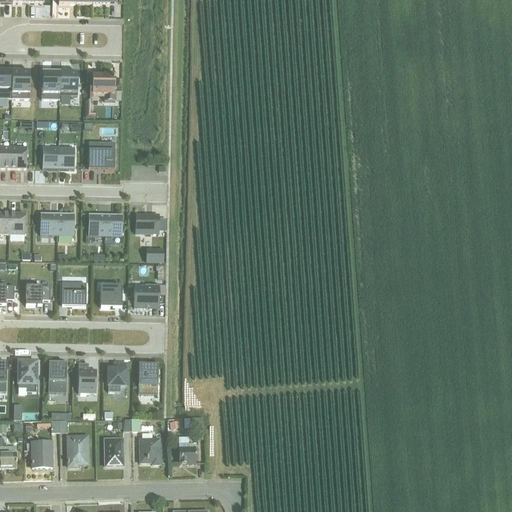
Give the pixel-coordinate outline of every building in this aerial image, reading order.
[(0,72),(0,99),(9,100),(11,100),(12,73),(9,73),(0,72)] [(12,73),(11,100),(29,101),(30,73),(12,73)] [(60,97),(60,74),(48,74),(43,74),(42,101),(59,102),(60,99),(60,97)] [(60,74),(60,97),(77,98),(78,74),(60,74)] [(104,77),(104,75),(90,75),(89,101),(97,101),(97,98),(98,98),(98,77),(104,77)] [(98,77),(98,98),(104,98),(103,103),(115,103),(116,93),(114,93),(114,75),(104,75),(104,77),(98,77)] [(85,102),(85,120),(95,120),(95,112),(93,112),(93,102),(85,102)] [(28,131),(27,122),(16,122),(16,131),(28,131)] [(72,126),(71,133),(81,133),(81,126),(81,125),(72,126)] [(89,144),(88,170),(88,172),(104,172),(114,172),(114,145),(89,144)] [(0,148),(0,170),(10,171),(11,149),(0,148)] [(11,149),(10,171),(26,171),(27,149),(11,149)] [(58,171),(58,150),(42,149),(42,171),(58,171)] [(58,150),(58,171),(74,172),(74,150),(58,150)] [(0,214),(0,235),(9,236),(9,214),(0,214)] [(9,214),(9,236),(10,236),(24,237),(25,215),(9,214)] [(57,237),(57,215),(42,215),(42,222),(40,222),(40,237),(57,237)] [(57,215),(57,237),(74,237),(74,222),(72,222),(72,216),(57,215)] [(105,238),(105,216),(91,216),(90,222),(88,222),(88,238),(105,238)] [(105,216),(105,238),(122,238),(122,223),(120,223),(120,217),(105,216)] [(159,233),(159,220),(159,217),(135,217),(135,235),(159,236),(159,233)] [(146,251),(146,264),(164,264),(164,252),(160,252),(160,251),(146,251)] [(156,267),(156,272),(158,274),(158,282),(165,282),(166,266),(163,266),(163,268),(156,267)] [(62,303),(62,309),(68,309),(86,309),(86,286),(62,285),(62,303)] [(134,288),(134,310),(152,311),(159,311),(159,305),(159,287),(159,286),(145,286),(145,288),(134,288)] [(14,288),(0,287),(0,307),(6,308),(6,302),(14,302),(14,288)] [(122,288),(101,287),(100,310),(115,310),(122,310),(122,304),(122,288)] [(50,289),(26,288),(25,308),(41,309),(42,303),(50,303),(50,289)] [(18,364),(18,390),(27,390),(27,393),(36,394),(36,388),(37,388),(38,370),(38,365),(31,364),(18,364)] [(60,365),(49,365),(48,394),(66,394),(66,371),(67,365),(60,365)] [(79,365),(78,394),(96,395),(96,372),(88,371),(89,366),(79,365)] [(108,372),(108,394),(120,394),(120,389),(126,389),(127,366),(115,366),(114,372),(108,372)] [(138,373),(138,395),(157,396),(158,367),(146,366),(139,366),(138,373)] [(14,407),(13,422),(21,422),(21,407),(14,407)] [(108,422),(108,413),(100,413),(100,422),(108,422)] [(179,421),(179,431),(199,431),(199,421),(179,421)] [(127,435),(136,435),(136,422),(127,422),(127,435)] [(59,435),(59,423),(51,423),(51,435),(59,435)] [(59,423),(59,435),(68,435),(67,423),(59,423)] [(165,423),(165,431),(175,431),(174,423),(165,423)] [(22,426),(14,426),(14,434),(22,434),(22,426)] [(142,441),(139,441),(139,467),(151,467),(151,469),(161,468),(161,440),(152,440),(152,435),(142,435),(142,441)] [(89,437),(66,438),(67,471),(79,471),(79,469),(90,468),(89,437)] [(0,471),(17,471),(16,448),(3,448),(3,440),(0,439),(0,471)] [(124,440),(103,440),(104,470),(124,469),(124,440)] [(53,443),(30,444),(31,471),(54,470),(53,443)] [(189,445),(179,445),(179,467),(196,467),(196,449),(194,449),(193,445),(189,445)]
